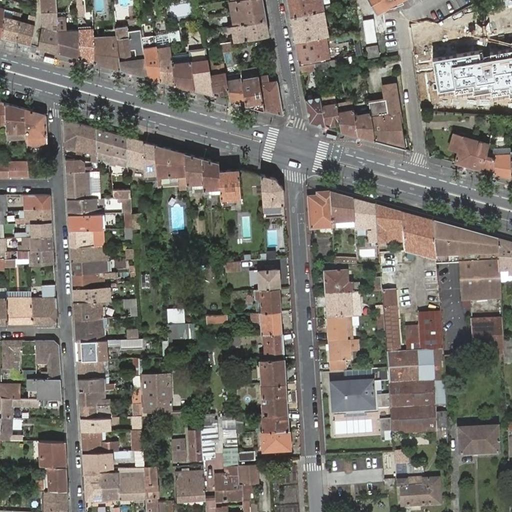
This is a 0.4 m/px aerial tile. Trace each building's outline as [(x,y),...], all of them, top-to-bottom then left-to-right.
[(46,12),(57,12),(56,0),(42,0),(43,12),(46,12)] [(266,19),(262,0),(231,0),(230,0),(231,5),(236,4),(237,11),(232,12),(237,12),(238,19),(233,20),(234,25),(266,19)] [(287,0),(291,16),(324,11),(323,10),(323,6),(318,7),(316,0),(287,0)] [(371,0),(377,10),(392,2),(394,5),(401,1),(400,0),(371,0)] [(325,35),(328,35),(327,31),(322,31),(321,24),(326,23),(325,22),(320,23),(319,16),(324,15),(324,11),(291,16),(295,41),(325,35)] [(1,36),(16,41),(20,21),(21,14),(14,12),(13,19),(3,17),(1,36)] [(57,30),(58,30),(57,16),(57,12),(46,12),(45,25),(45,28),(57,30)] [(16,41),(31,45),(35,25),(36,20),(35,17),(31,16),(31,19),(29,19),(28,23),(20,21),(16,41)] [(59,53),(80,58),(78,29),(67,30),(66,16),(57,16),(58,30),(57,30),(59,53)] [(269,35),(266,19),(234,25),(223,27),(224,31),(233,29),(235,41),(249,38),(269,35)] [(120,70),(148,77),(145,58),(143,40),(141,30),(129,31),(128,26),(116,28),(116,37),(120,70)] [(38,47),(59,53),(57,30),(45,28),(42,27),(38,47)] [(80,58),(95,62),(94,38),(93,28),(78,29),(80,58)] [(373,29),(363,31),(365,43),(375,41),(373,29)] [(270,42),(269,35),(249,38),(250,45),(270,42)] [(329,58),(325,35),(295,41),(299,63),(329,58)] [(95,62),(120,70),(116,37),(94,38),(95,62)] [(158,55),(157,44),(147,46),(146,40),(143,40),(145,58),(148,77),(161,81),(158,59),(158,55)] [(172,58),(170,43),(165,44),(167,54),(167,58),(158,59),(161,81),(175,85),(172,63),(172,59),(172,58)] [(367,47),(368,57),(379,55),(378,45),(367,47)] [(483,49),(433,58),(438,89),(455,86),(456,91),(474,87),(475,91),(492,88),(493,94),(508,92),(509,96),(511,95),(511,47),(483,53),(483,49)] [(208,59),(207,56),(204,56),(204,59),(191,61),(172,63),(175,85),(214,96),(213,90),(211,75),(210,71),(208,59)] [(336,59),(329,60),(331,67),(346,65),(345,62),(344,57),(336,59)] [(329,60),(315,62),(316,70),(331,67),(329,60)] [(316,70),(315,62),(299,65),(301,72),(316,70)] [(248,72),(241,73),(241,78),(246,104),(264,109),(260,84),(258,77),(258,76),(257,70),(253,71),(248,72)] [(225,73),(211,75),(213,90),(219,90),(220,93),(228,91),(227,80),(225,73)] [(267,75),(258,77),(260,84),(268,83),(267,75)] [(246,104),(241,78),(227,80),(228,91),(230,100),(246,104)] [(283,114),(277,81),(268,83),(260,84),(264,109),(283,114)] [(375,140),(406,149),(400,112),(395,82),(383,84),(385,96),(369,99),(371,112),(371,117),(375,140)] [(313,97),(305,99),(309,122),(326,127),(325,121),(321,102),(320,96),(313,97)] [(338,111),(337,106),(337,104),(336,103),(336,98),(332,99),(333,103),(325,105),(325,101),(321,102),(325,121),(330,121),(330,124),(340,122),(338,111)] [(26,139),(25,108),(5,103),(6,125),(6,131),(16,131),(17,139),(26,139)] [(46,114),(25,108),(26,139),(27,142),(30,142),(47,142),(46,114)] [(341,131),(359,136),(354,112),(354,109),(338,111),(340,122),(341,131)] [(359,136),(375,140),(371,117),(371,112),(358,114),(357,112),(354,112),(359,136)] [(80,124),(64,119),(65,148),(76,151),(77,149),(82,135),(77,134),(80,124)] [(96,129),(80,124),(77,134),(82,135),(77,149),(93,154),(93,162),(98,163),(98,158),(96,129)] [(112,133),(96,129),(98,158),(110,161),(110,163),(112,164),(112,133)] [(128,166),(127,137),(112,133),(112,164),(114,164),(114,162),(128,166)] [(458,151),(454,162),(482,170),(486,155),(489,144),(480,141),(472,139),(462,136),(461,135),(457,134),(454,133),(449,148),(458,151)] [(145,146),(145,143),(127,137),(128,166),(145,170),(145,146)] [(157,183),(155,145),(145,143),(145,146),(145,170),(145,175),(145,183),(157,183)] [(187,174),(186,154),(155,145),(157,183),(157,188),(161,187),(161,184),(160,176),(187,174)] [(496,148),(493,148),(493,154),(495,173),(511,178),(511,153),(504,153),(496,154),(496,148)] [(203,182),(202,158),(186,154),(187,174),(188,189),(192,189),(192,183),(203,182)] [(486,155),(482,170),(495,173),(493,154),(490,154),(490,156),(486,155)] [(220,170),(219,163),(202,158),(203,182),(204,195),(209,195),(209,188),(220,187),(220,170)] [(83,160),(66,160),(67,172),(92,171),(92,167),(84,168),(83,162),(83,160)] [(0,176),(9,177),(8,163),(0,162),(0,176)] [(29,163),(8,163),(9,177),(30,176),(29,163)] [(239,170),(220,170),(220,187),(221,198),(241,197),(240,194),(239,170)] [(92,171),(67,172),(68,199),(95,198),(98,198),(99,173),(99,171),(92,171)] [(188,191),(188,189),(187,174),(160,176),(161,184),(179,183),(179,192),(188,191)] [(274,179),(261,175),(264,217),(284,216),(282,189),(274,179)] [(130,197),(130,189),(112,190),(113,198),(123,197),(130,197)] [(320,198),(308,198),(310,230),(332,229),(331,225),(330,193),(320,194),(320,198)] [(352,200),(330,193),(331,225),(353,224),(352,200)] [(24,210),(50,209),(50,194),(23,194),(24,210)] [(95,198),(68,199),(69,215),(96,214),(101,214),(100,207),(96,207),(95,198)] [(375,206),(352,200),(353,224),(354,231),(371,230),(372,238),(377,238),(375,206)] [(435,260),(432,222),(416,217),(375,206),(377,238),(378,246),(385,245),(385,243),(395,242),(403,241),(404,253),(419,256),(435,260)] [(19,223),(51,222),(50,209),(24,210),(24,218),(19,219),(16,219),(16,223),(19,223)] [(133,214),(134,229),(144,229),(143,213),(133,214)] [(70,230),(102,229),(101,214),(96,214),(69,215),(70,230)] [(22,237),(52,236),(51,222),(19,223),(19,227),(26,227),(26,232),(19,233),(15,233),(15,238),(22,237)] [(453,262),(461,262),(463,302),(500,300),(499,283),(499,273),(497,240),(450,227),(432,222),(435,260),(436,263),(453,262)] [(71,246),(103,245),(102,229),(70,230),(71,246)] [(20,246),(21,251),(53,249),(52,236),(22,237),(22,246),(20,246)] [(511,277),(511,244),(497,240),(499,273),(507,273),(508,278),(511,277)] [(396,254),(404,253),(403,241),(395,242),(396,254)] [(101,260),(108,259),(108,256),(103,256),(103,245),(71,246),(72,261),(101,260)] [(361,257),(376,255),(375,248),(360,250),(361,257)] [(21,251),(21,259),(28,259),(29,264),(54,263),(53,249),(21,251)] [(5,260),(2,260),(3,269),(17,268),(17,265),(16,259),(9,259),(5,260)] [(101,260),(72,261),(72,275),(105,273),(105,270),(101,270),(101,260)] [(240,261),(224,262),(225,271),(240,270),(240,261)] [(259,290),(279,289),(277,270),(258,271),(259,290)] [(349,295),(358,294),(358,285),(347,285),(345,272),(322,273),(324,296),(349,295)] [(73,289),(99,287),(98,279),(109,278),(109,273),(105,273),(72,275),(73,289)] [(508,283),(508,278),(507,273),(499,273),(499,283),(508,283)] [(373,291),(382,290),(380,277),(372,277),(373,291)] [(7,323),(57,323),(55,285),(41,285),(42,297),(31,297),(5,297),(7,323)] [(112,292),(112,286),(99,287),(73,289),(74,302),(100,300),(102,300),(102,292),(112,292)] [(280,311),(279,289),(259,290),(254,290),(255,300),(256,313),(261,313),(280,311)] [(443,374),(439,314),(404,317),(406,353),(399,354),(395,289),(382,290),(383,307),(383,309),(383,315),(384,332),(386,368),(387,381),(390,419),(390,432),(391,435),(437,432),(436,423),(446,422),(443,374)] [(104,300),(113,299),(112,292),(102,292),(102,300),(103,300),(104,300)] [(350,318),(349,295),(324,296),(325,319),(348,318),(350,318)] [(100,300),(74,302),(75,319),(101,318),(100,300)] [(169,311),(170,323),(183,323),(183,310),(169,311)] [(281,333),(280,311),(261,313),(256,313),(251,313),(251,321),(259,320),(260,335),(264,335),(281,333)] [(227,315),(206,316),(207,323),(227,322),(227,315)] [(377,333),(384,332),(383,315),(376,316),(377,333)] [(101,318),(75,319),(76,341),(103,340),(103,326),(105,326),(104,317),(101,318)] [(348,318),(325,319),(327,343),(346,341),(345,328),(349,328),(348,318)] [(471,320),(472,354),(503,352),(502,340),(501,319),(471,320)] [(127,339),(138,338),(137,329),(126,330),(127,339)] [(283,358),(281,333),(264,335),(266,359),(283,358)] [(238,337),(230,337),(230,348),(239,347),(238,337)] [(109,359),(109,346),(124,345),(124,349),(143,348),(143,338),(138,338),(127,339),(103,340),(76,341),(77,361),(102,360),(108,359),(109,359)] [(171,338),(161,340),(164,354),(174,353),(171,338)] [(503,352),(503,358),(510,358),(510,339),(502,340),(503,352)] [(2,375),(2,378),(20,378),(20,362),(23,362),(23,352),(26,351),(26,354),(35,354),(35,341),(3,341),(2,367),(0,368),(0,375),(2,375)] [(41,378),(50,378),(60,378),(58,345),(54,341),(35,341),(35,354),(35,366),(39,366),(39,362),(47,363),(47,372),(41,372),(41,378)] [(351,364),(350,352),(350,341),(346,341),(327,343),(329,365),(329,373),(347,371),(346,364),(351,364)] [(358,352),(357,341),(353,341),(350,341),(350,352),(358,352)] [(285,383),(283,358),(266,359),(259,359),(261,384),(262,384),(285,383)] [(102,360),(77,361),(78,378),(104,377),(109,376),(109,373),(103,373),(102,360)] [(380,382),(387,381),(386,368),(370,369),(371,381),(345,383),(346,390),(331,391),(332,412),(373,409),(373,393),(380,392),(380,382)] [(170,411),(168,374),(144,375),(145,412),(170,411)] [(104,377),(78,378),(79,390),(98,389),(104,389),(114,388),(114,384),(104,384),(104,377)] [(0,387),(0,389),(0,396),(22,397),(22,387),(22,384),(0,383),(0,387)] [(287,412),(285,383),(262,384),(263,414),(287,412)] [(29,397),(36,397),(51,398),(51,388),(51,384),(38,384),(37,388),(29,387),(29,397)] [(51,398),(61,398),(60,388),(60,384),(51,384),(51,388),(51,398)] [(141,402),(141,388),(137,388),(133,388),(134,403),(141,402)] [(98,389),(79,390),(80,405),(99,404),(98,389)] [(383,393),(380,392),(373,393),(373,409),(382,409),(384,400),(383,393)] [(0,416),(10,417),(10,405),(36,406),(36,397),(29,397),(22,397),(0,396),(0,416)] [(142,415),(141,402),(134,403),(133,403),(134,415),(142,415)] [(99,404),(80,405),(81,418),(105,417),(104,404),(99,404)] [(288,431),(287,412),(263,414),(257,414),(258,422),(263,422),(263,432),(288,431)] [(143,429),(142,415),(134,415),(134,424),(132,425),(132,430),(133,429),(143,429)] [(0,416),(0,439),(23,440),(23,435),(14,435),(14,420),(11,420),(11,417),(10,417),(0,416)] [(105,417),(81,418),(81,431),(106,430),(111,430),(110,416),(105,417)] [(390,419),(379,420),(380,432),(390,432),(390,419)] [(458,456),(463,456),(499,454),(497,427),(457,429),(458,456)] [(144,450),(143,429),(133,429),(134,446),(134,450),(138,450),(144,450)] [(203,450),(201,429),(190,430),(190,434),(196,434),(197,438),(190,439),(192,459),(203,459),(203,450)] [(106,430),(81,431),(82,452),(118,451),(118,442),(104,443),(104,436),(106,435),(106,430)] [(288,431),(263,432),(262,432),(263,451),(290,449),(288,431)] [(172,460),(172,461),(187,460),(186,435),(171,436),(172,460)] [(63,441),(38,440),(39,466),(43,466),(65,467),(63,441)] [(118,451),(82,452),(83,474),(101,473),(101,468),(108,468),(108,462),(100,462),(100,460),(118,459),(118,456),(124,455),(124,451),(118,451)] [(255,451),(237,452),(238,460),(256,459),(255,451)] [(249,511),(248,511),(248,500),(249,500),(248,488),(256,487),(255,483),(258,483),(256,464),(238,465),(239,484),(243,484),(243,498),(244,504),(243,511),(249,511)] [(239,484),(238,465),(230,465),(230,475),(218,475),(219,499),(243,498),(243,484),(239,484)] [(36,479),(37,490),(43,490),(66,491),(65,467),(43,466),(43,478),(36,479)] [(146,498),(145,467),(145,466),(138,467),(136,467),(136,472),(137,478),(126,479),(126,473),(125,467),(118,468),(119,472),(120,499),(146,498)] [(157,511),(155,467),(145,467),(146,498),(147,511),(157,511)] [(178,501),(205,500),(204,470),(176,471),(178,501)] [(101,473),(83,474),(85,500),(120,499),(119,472),(108,473),(101,473)] [(395,481),(396,488),(400,488),(402,506),(440,504),(438,478),(424,479),(421,478),(408,478),(405,481),(395,481)] [(384,480),(385,490),(395,489),(394,479),(384,480)] [(37,490),(0,488),(0,495),(44,496),(43,490),(37,490)] [(43,490),(44,496),(44,501),(67,501),(66,491),(43,490)] [(44,501),(44,511),(67,511),(67,501),(44,501)]
